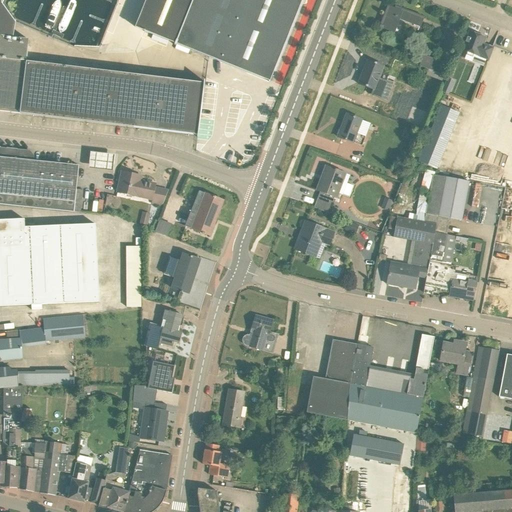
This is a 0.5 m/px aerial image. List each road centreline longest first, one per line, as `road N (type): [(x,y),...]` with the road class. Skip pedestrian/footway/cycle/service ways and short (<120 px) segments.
road 1 (unclassified): [(511,332),(299,290),(236,268)]
road 2 (unclassified): [(263,186),(131,145),(0,128)]
road 3 (tertiary): [(177,511),(203,360),(236,268)]
road 4 (tertiary): [(263,186),(335,0)]
